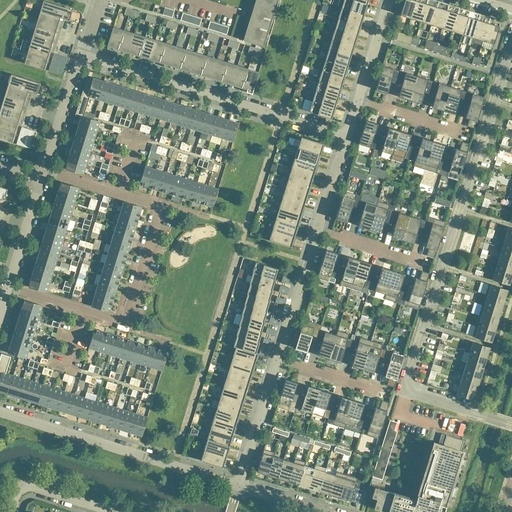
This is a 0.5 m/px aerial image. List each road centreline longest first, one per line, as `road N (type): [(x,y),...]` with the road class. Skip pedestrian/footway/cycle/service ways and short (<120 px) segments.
road 1 (residential): [(511,39),(403,391),(511,424)]
road 2 (residential): [(344,136),(79,55)]
road 3 (residential): [(238,486),(0,412)]
road 4 (residential): [(7,287),(124,322),(161,206)]
road 5 (residential): [(275,358),(315,229)]
road 6 (residential): [(238,486),(275,358)]
road 7 (residential): [(161,206),(43,170)]
road 8 (residential): [(43,170),(79,55)]
road 9 (residential): [(11,511),(26,487),(111,511)]
